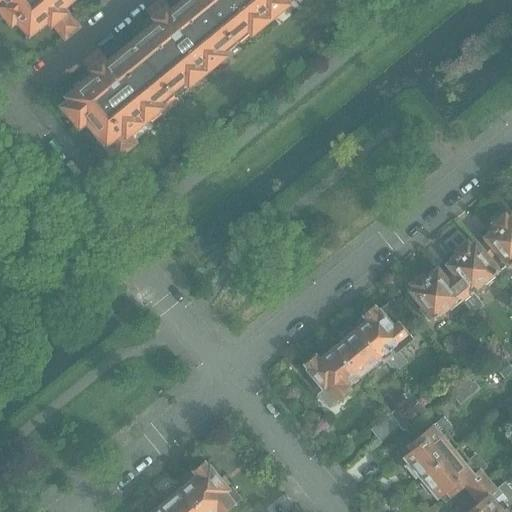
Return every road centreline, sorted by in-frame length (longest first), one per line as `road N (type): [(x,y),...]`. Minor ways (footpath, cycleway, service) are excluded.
road 1 (residential): [(230,378),(259,343),(511,137)]
road 2 (residential): [(230,378),(4,107)]
road 3 (residential): [(67,511),(230,378)]
road 4 (residential): [(339,511),(230,378)]
road 5 (residential): [(4,107),(129,8)]
